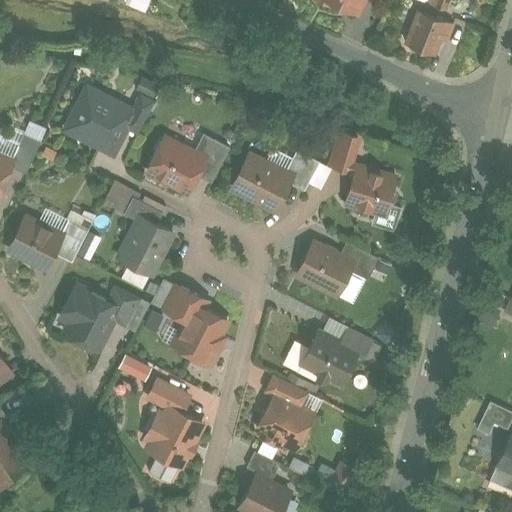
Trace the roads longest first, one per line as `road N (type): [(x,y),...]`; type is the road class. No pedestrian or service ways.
road 1 (tertiary): [(492,119),(394,511)]
road 2 (residential): [(205,511),(257,285),(230,235)]
road 3 (residential): [(492,119),(229,0)]
road 4 (residential): [(149,511),(0,287)]
